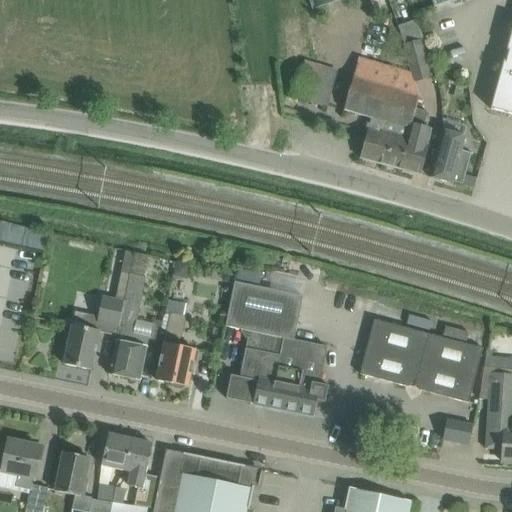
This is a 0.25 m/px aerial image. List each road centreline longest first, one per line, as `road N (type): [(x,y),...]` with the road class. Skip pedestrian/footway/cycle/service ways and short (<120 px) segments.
road 1 (tertiary): [(511,232),(297,170),(0,116)]
road 2 (secondary): [(511,489),(0,387)]
